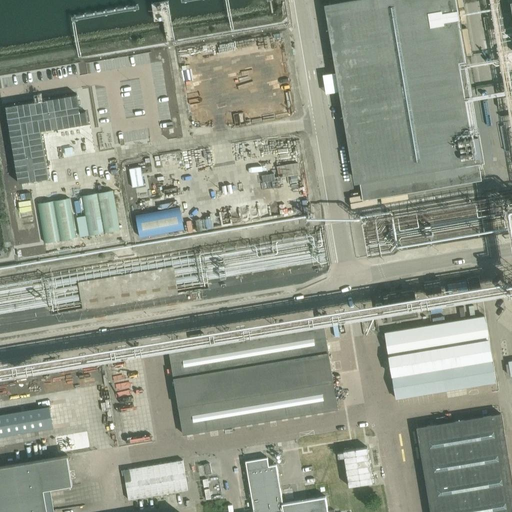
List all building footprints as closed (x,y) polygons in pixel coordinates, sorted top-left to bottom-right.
[(456,0),(352,0),(333,3),(324,5),(354,183),(359,183),(363,199),(419,190),(481,179),(480,170),(483,169),(482,162),(484,161),(465,49),(468,47),(464,21),(460,21),(456,0)] [(77,94),(6,106),(19,184),(48,179),(40,131),(88,123),(86,111),(80,112),(77,94)] [(113,191),(81,197),(89,237),(121,231),(113,191)] [(70,198),(38,204),(45,244),(77,238),(70,198)] [(180,208),(136,216),(140,238),(184,231),(180,208)] [(471,290),(482,288),(480,276),(468,278),(471,290)] [(424,284),(426,294),(441,292),(439,282),(424,284)] [(381,297),(384,320),(425,313),(422,290),(381,297)] [(395,399),(494,383),(496,383),(485,316),(384,333),(395,399)] [(338,408),(324,323),(168,349),(183,435),(338,408)] [(50,407),(0,415),(0,436),(53,428),(50,407)] [(430,511),(511,511),(511,478),(501,413),(416,427),(430,511)] [(354,447),(344,448),(350,486),(374,482),(368,446),(354,448),(354,447)] [(68,455),(0,466),(0,511),(55,511),(51,489),(73,485),(68,455)] [(328,511),(326,496),(308,499),(283,503),(277,465),(269,466),(268,457),(246,461),(255,511),(328,511)] [(183,460),(124,470),(129,499),(188,489),(183,460)]
